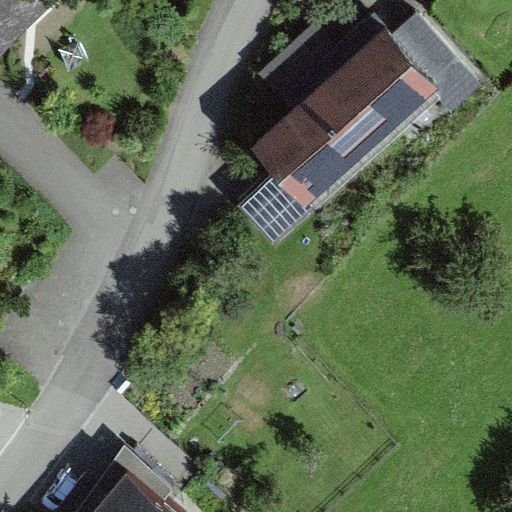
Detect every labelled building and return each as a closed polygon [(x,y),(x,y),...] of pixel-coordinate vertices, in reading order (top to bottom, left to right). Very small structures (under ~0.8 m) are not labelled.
[(0,0),(0,50),(52,0),(0,0)] [(307,188),(440,69),(385,9),(345,45),(287,97),(252,128),(280,159),(307,188)] [(260,67),(287,97),(345,45),(318,15),(260,67)] [(238,198),(273,237),(316,199),(307,188),(280,159),(238,198)] [(172,511),(121,469),(84,511),(172,511)]
